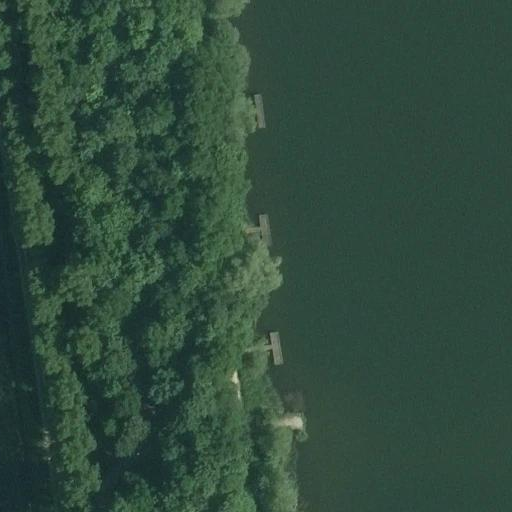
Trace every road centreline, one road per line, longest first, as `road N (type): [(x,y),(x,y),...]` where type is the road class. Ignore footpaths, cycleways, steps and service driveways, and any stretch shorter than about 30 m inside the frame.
road 1 (track): [(190,0),(167,79),(164,168),(193,255),(177,287),(152,302),(145,463),(96,483)]
road 2 (track): [(24,0),(99,511)]
road 3 (track): [(193,255),(242,511)]
